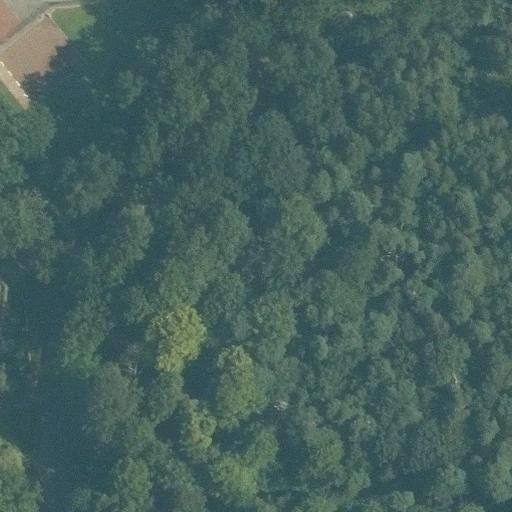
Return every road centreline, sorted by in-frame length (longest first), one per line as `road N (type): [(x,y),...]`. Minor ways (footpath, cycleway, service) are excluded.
road 1 (tertiary): [(74,283),(360,0)]
road 2 (track): [(74,283),(246,511)]
road 3 (tertiary): [(60,511),(52,387),(74,283)]
